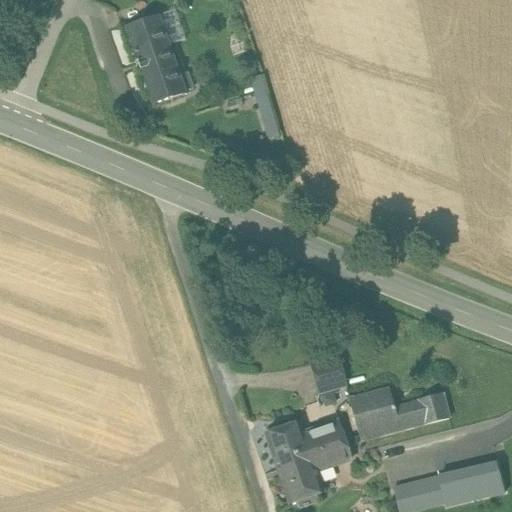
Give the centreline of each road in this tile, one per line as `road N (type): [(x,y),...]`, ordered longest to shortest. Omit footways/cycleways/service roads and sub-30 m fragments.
road 1 (tertiary): [(21,124),(511,318)]
road 2 (unclassified): [(21,124),(66,0)]
